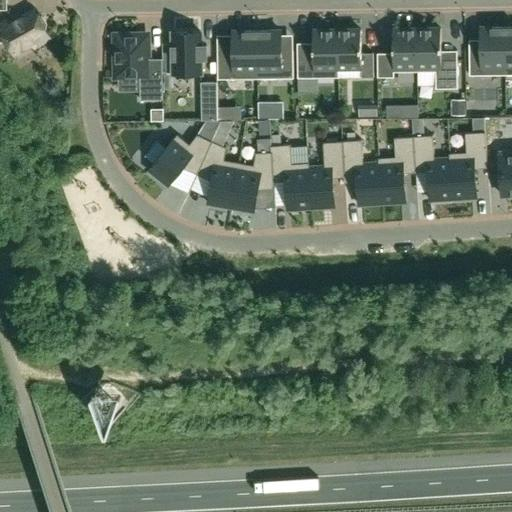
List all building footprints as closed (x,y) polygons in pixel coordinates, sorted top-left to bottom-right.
[(12,19),(0,26),(0,42),(6,39),(15,54),(48,34),(45,29),(46,24),(42,16),(36,15),(34,10),(14,22),(12,19)] [(469,75),(505,75),(505,27),(481,27),(481,47),(469,47),(469,75)] [(417,71),(417,28),(393,29),(393,53),(377,53),(377,77),(394,77),(394,71),(417,71)] [(417,28),(417,71),(435,71),(436,88),(458,88),(457,50),(441,51),(441,28),(417,28)] [(373,53),(361,53),(361,29),(337,30),(337,68),(338,68),(361,67),(361,77),(374,77),(373,53)] [(257,31),(258,78),(294,78),(293,50),(281,51),(281,30),(257,31)] [(338,77),(338,68),(337,68),(337,30),(313,30),(313,51),(297,51),(298,78),(338,77)] [(218,79),(258,78),(257,31),(233,31),(233,51),(217,51),(218,79)] [(201,46),(200,33),(172,34),(173,74),(201,74),(201,60),(206,60),(206,46),(201,46)] [(148,60),(148,35),(115,36),(116,78),(140,77),(140,100),(163,100),(162,59),(148,60)] [(201,98),(217,98),(217,82),(201,82),(201,98)] [(451,99),(452,116),(465,116),(465,99),(451,99)] [(258,118),(283,117),(282,100),(257,101),(258,118)] [(386,105),(386,118),(401,118),(401,105),(386,105)] [(163,109),(153,109),(153,121),(163,121),(163,109)] [(205,125),(199,134),(212,140),(216,130),(205,125)] [(216,130),(212,140),(221,145),(227,134),(217,129),(216,130)] [(448,131),(448,151),(464,151),(463,130),(448,131)] [(466,152),(450,153),(450,158),(453,198),(477,196),(475,168),(488,167),(486,146),(486,138),(485,131),(465,133),(466,152)] [(157,140),(144,156),(154,163),(149,170),(168,185),(170,183),(182,167),(197,174),(212,140),(199,134),(197,134),(190,144),(177,134),(166,147),(157,140)] [(433,135),(413,136),(416,172),(428,171),(429,200),(453,198),(450,158),(434,159),(433,135)] [(395,156),(379,157),(379,162),(382,203),(405,201),(404,172),(416,172),(413,136),(394,137),(395,156)] [(498,137),(486,138),(486,146),(498,145),(498,137)] [(271,138),(258,139),(259,152),(271,151),(270,145),(271,145),(271,138)] [(362,139),(342,141),(344,176),(345,182),(357,182),(358,204),(382,203),(379,162),(363,163),(362,139)] [(212,140),(197,174),(204,177),(212,181),(208,202),(231,206),(239,162),(224,159),(226,147),(221,145),(212,140)] [(324,163),(309,164),(311,207),(335,206),(333,177),(344,176),(342,141),(323,142),(324,163)] [(271,145),(270,145),(271,151),(275,181),(285,180),(287,209),(311,207),(309,164),(309,162),(292,163),(291,144),(271,145)] [(511,148),(499,150),(502,195),(511,194),(511,148)] [(239,162),(231,206),(254,210),(258,189),(275,188),(275,181),(271,151),(259,152),(256,152),(254,165),(239,162)]
